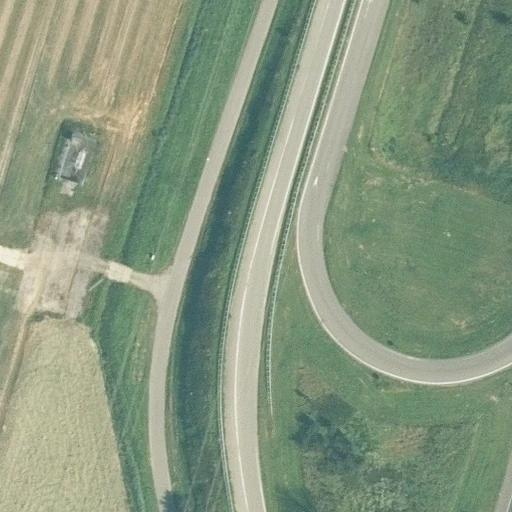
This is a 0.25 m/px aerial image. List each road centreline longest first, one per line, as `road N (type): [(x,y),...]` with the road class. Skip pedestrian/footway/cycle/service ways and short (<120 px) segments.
road 1 (motorway): [(511,348),(471,367),(408,371),(344,336),(324,310),(307,244),(324,156),(374,0)]
road 2 (unclassified): [(171,511),(161,384),(173,318),(270,0)]
road 3 (motorway): [(338,0),(250,321),(243,367),(248,462),(260,511)]
